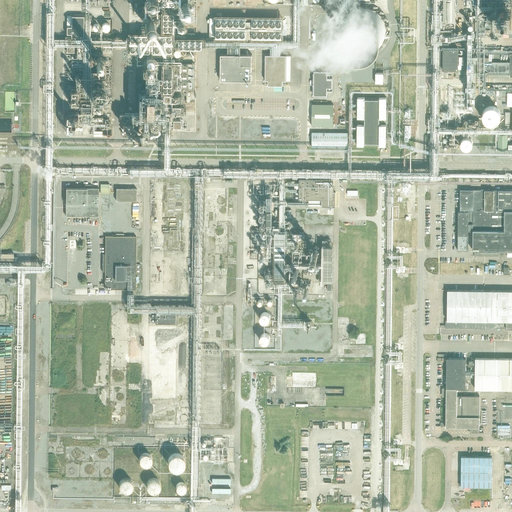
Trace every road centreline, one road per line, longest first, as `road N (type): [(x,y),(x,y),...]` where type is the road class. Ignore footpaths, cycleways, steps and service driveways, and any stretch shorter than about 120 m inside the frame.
road 1 (unknown): [(364,216),(382,227),(377,511)]
road 2 (unknown): [(145,293),(143,429),(238,431)]
road 3 (unknown): [(238,356),(333,353),(338,218)]
road 4 (unknown): [(238,356),(241,182)]
road 5 (unknown): [(76,292),(77,389),(32,389)]
road 6 (unknown): [(312,486),(312,445),(319,436),(343,434),(356,442),(359,486)]
road 7 (unknown): [(60,226),(62,180),(139,179)]
